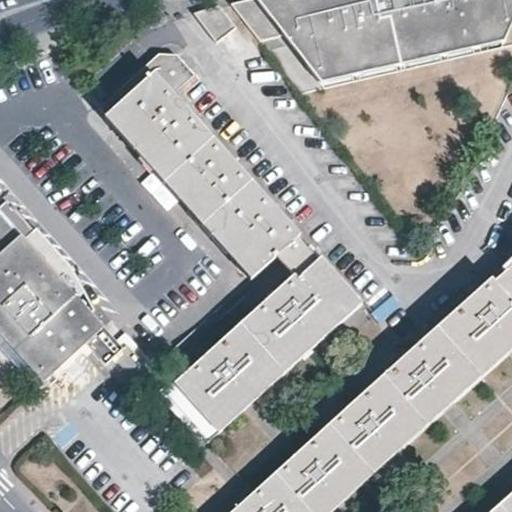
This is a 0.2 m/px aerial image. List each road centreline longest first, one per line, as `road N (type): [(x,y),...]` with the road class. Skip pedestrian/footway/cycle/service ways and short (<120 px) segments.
road 1 (residential): [(511,171),(463,264),(419,294),(395,282),(194,37),(170,34),(143,44),(78,111)]
road 2 (residential): [(0,157),(132,306),(190,253),(78,111)]
